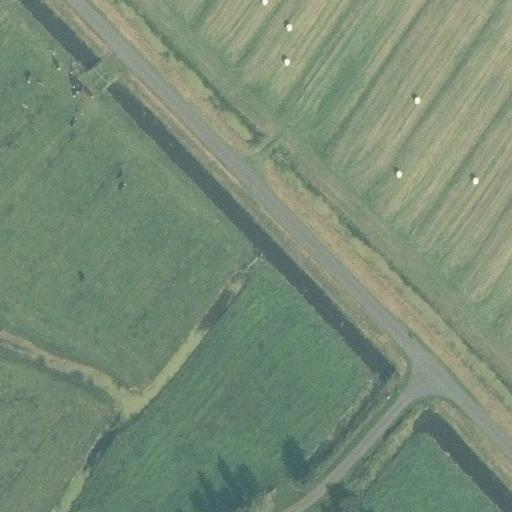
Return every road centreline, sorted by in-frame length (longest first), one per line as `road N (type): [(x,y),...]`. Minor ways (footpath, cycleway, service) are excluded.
road 1 (unclassified): [(433,371),(75,0)]
road 2 (unclassified): [(292,511),(356,458),(433,371)]
